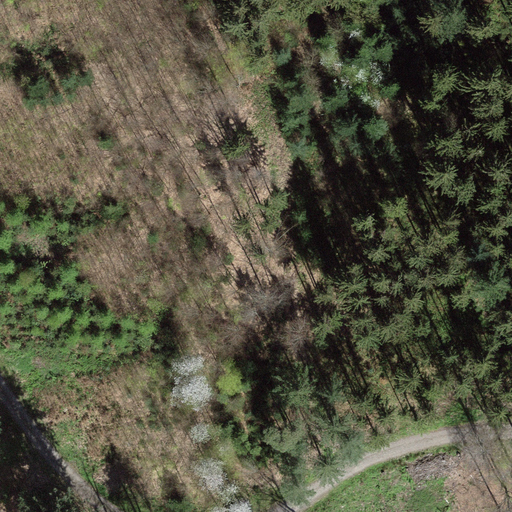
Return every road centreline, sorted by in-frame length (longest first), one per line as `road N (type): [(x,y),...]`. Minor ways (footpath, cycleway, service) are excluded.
road 1 (track): [(277,511),(363,460),(419,438),(511,431)]
road 2 (track): [(0,385),(105,511)]
